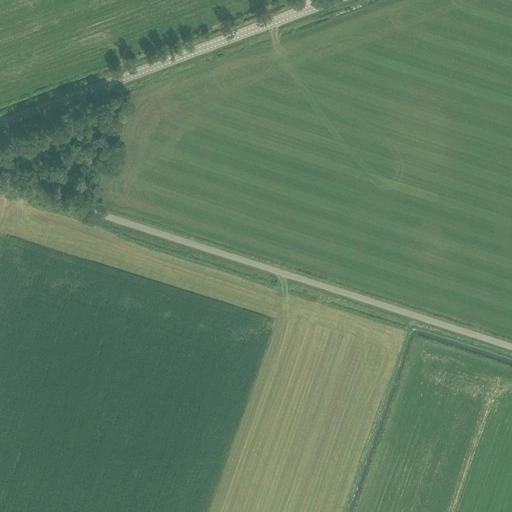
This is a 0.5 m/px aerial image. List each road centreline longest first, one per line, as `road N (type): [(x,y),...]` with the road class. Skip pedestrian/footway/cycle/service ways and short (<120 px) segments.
road 1 (unclassified): [(511,347),(0,182)]
road 2 (tertiary): [(0,124),(334,0)]
